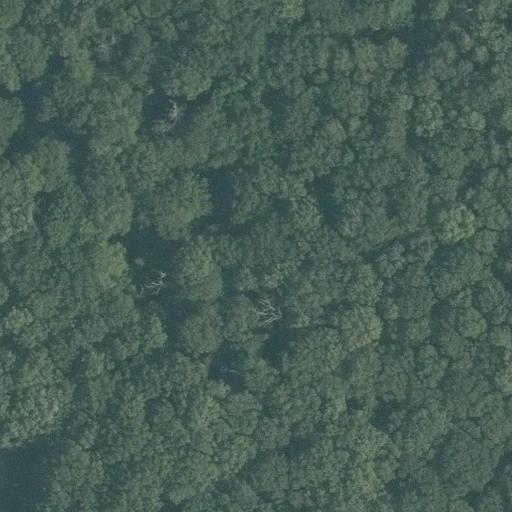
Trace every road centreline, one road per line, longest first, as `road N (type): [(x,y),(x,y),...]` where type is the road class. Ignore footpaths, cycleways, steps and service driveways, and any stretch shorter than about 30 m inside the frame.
road 1 (track): [(375,304),(428,66),(420,0)]
road 2 (track): [(264,478),(301,348),(347,317)]
road 3 (track): [(375,304),(511,353)]
